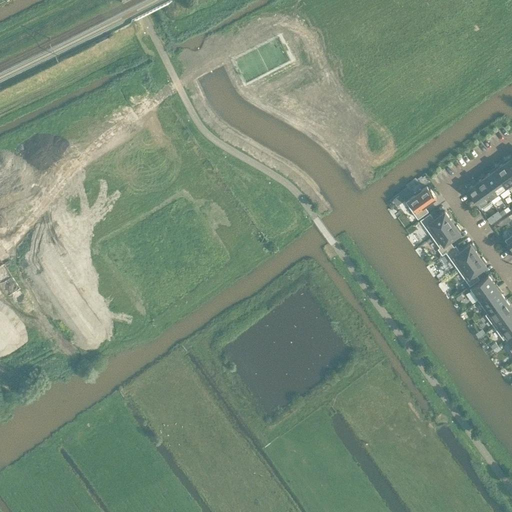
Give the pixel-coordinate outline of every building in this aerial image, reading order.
[(511,155),(503,162),(511,174),(511,155)] [(509,189),(511,186),(511,174),(503,162),(494,168),(508,187),(507,187),(509,189)] [(499,193),(507,187),(508,187),(494,168),(485,174),(486,175),(485,175),(499,193)] [(477,181),(490,199),(499,193),(485,175),(477,181)] [(492,201),(490,199),(477,181),(468,187),(472,193),(471,194),(475,199),(476,198),(482,208),(491,201),(492,201)] [(424,204),(436,196),(430,188),(429,189),(427,185),(421,189),(420,188),(414,192),(415,193),(405,200),(418,218),(428,210),(424,204)] [(402,191),(393,199),(396,203),(406,196),(402,191)] [(420,219),(432,235),(452,221),(444,210),(434,217),(430,212),(420,219)] [(455,225),(452,221),(432,235),(439,246),(437,247),(442,254),(446,251),(454,245),(450,239),(460,232),(459,230),(461,229),(457,224),(455,225)] [(446,251),(458,268),(478,253),(475,249),(476,248),(472,242),(471,244),(470,242),(459,250),(455,244),(454,245),(446,251)] [(481,257),(478,253),(458,268),(470,285),(479,278),(475,272),(486,264),(485,263),(486,262),(482,256),(481,257)] [(469,287),(478,299),(497,286),(493,281),(488,274),(469,287)] [(501,292),(497,286),(478,299),(487,312),(505,298),(501,292)] [(510,305),(505,298),(487,312),(485,313),(494,325),(511,312),(511,307),(510,305)] [(511,312),(494,325),(503,338),(511,331),(511,312)]
